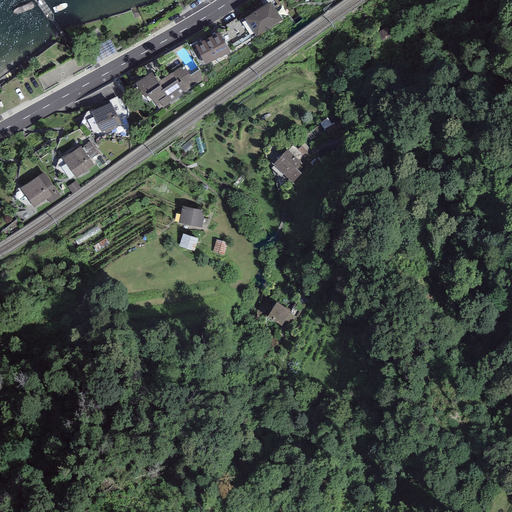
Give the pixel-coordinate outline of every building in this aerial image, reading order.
[(270,2),(244,19),(256,36),(282,20),(270,2)] [(219,32),(195,45),(205,65),(220,57),(220,58),(230,52),(219,32)] [(151,72),(135,84),(145,98),(149,96),(159,110),(163,106),(164,107),(204,79),(198,69),(192,73),(189,69),(187,71),(185,68),(183,70),(181,67),(158,82),(151,72)] [(111,103),(91,112),(101,133),(104,131),(107,136),(117,132),(114,126),(120,123),(111,103)] [(90,142),(81,148),(90,160),(99,154),(90,142)] [(80,147),(63,159),(77,178),(94,165),(90,160),(81,148),(80,147)] [(301,164),(287,150),(273,164),(292,183),(302,173),(297,169),(301,164)] [(44,172),(21,188),(34,207),(57,191),(44,172)] [(205,210),(182,206),(179,223),(202,227),(205,210)] [(198,239),(182,234),(178,246),(194,251),(198,239)] [(228,243),(217,240),(213,252),(224,255),(228,243)] [(290,312),(276,302),(267,317),(286,329),(295,316),(289,313),(290,312)]
